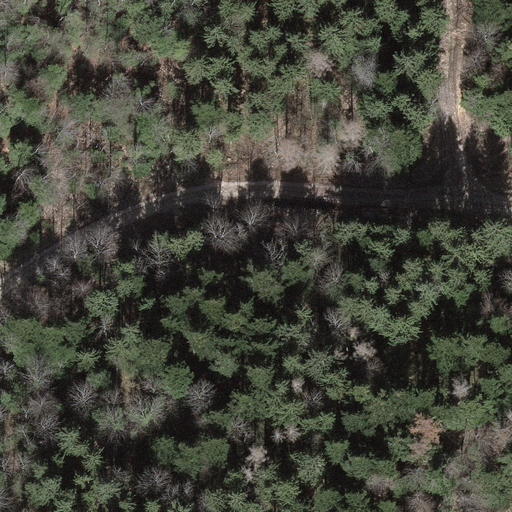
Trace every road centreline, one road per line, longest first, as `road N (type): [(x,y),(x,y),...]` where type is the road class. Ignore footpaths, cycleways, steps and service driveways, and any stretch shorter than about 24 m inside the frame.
road 1 (track): [(511,208),(226,185),(164,197),(110,220),(0,290)]
road 2 (track): [(471,209),(450,128),(457,0)]
